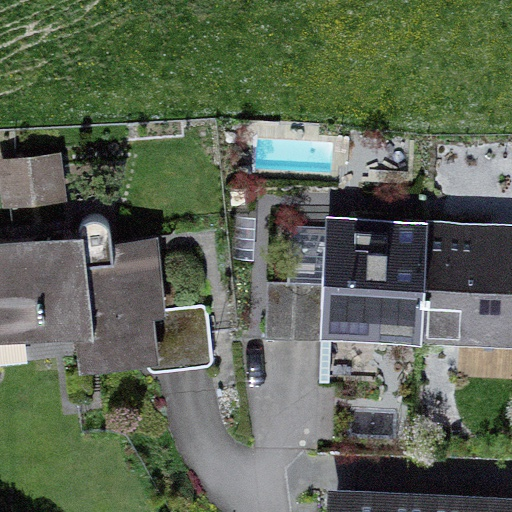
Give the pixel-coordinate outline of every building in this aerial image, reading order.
[(76,203),(69,135),(0,142),(0,150),(6,211),(76,203)] [(269,196),(270,269),(320,268),(319,195),(269,196)] [(0,322),(76,315),(80,353),(81,355),(82,357),(84,358),(87,359),(147,352),(148,362),(149,365),(151,367),(153,368),(157,368),(206,363),(208,362),(210,362),(211,361),(212,359),(213,357),(213,354),(208,310),(207,307),(206,305),(205,304),(203,303),(201,302),(198,302),(161,307),(155,258),(155,255),(155,254),(154,253),(152,252),(151,251),(148,250),(113,254),(110,224),(108,221),(106,217),(104,216),(102,214),(99,213),(95,213),(92,213),(89,214),(86,215),(83,217),(81,220),(80,224),(79,226),(80,233),(0,242),(0,322)] [(419,337),(424,234),(425,218),(403,217),(402,233),(388,233),(389,226),(355,224),(327,223),(325,281),(296,280),(293,337),(322,338),(323,323),(351,324),(379,325),(379,336),(419,337)] [(424,234),(419,337),(460,339),(460,329),(489,331),(511,331),(511,231),(494,231),(461,230),(460,236),(424,234)] [(281,336),(293,337),(296,280),(267,278),(265,336),(281,336)] [(428,511),(429,500),(373,497),(340,496),(338,511),(428,511)] [(429,500),(428,511),(511,511),(511,503),(475,502),(429,500)]
